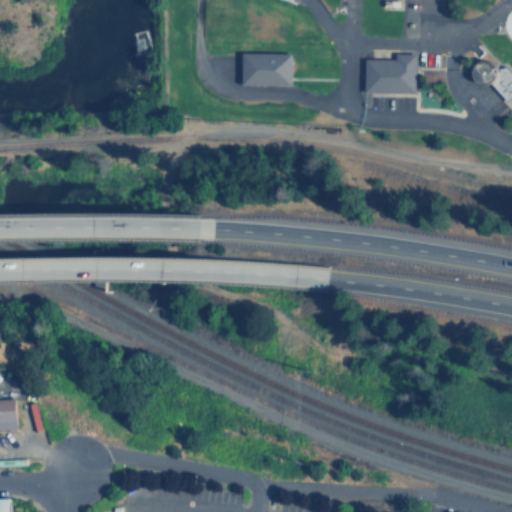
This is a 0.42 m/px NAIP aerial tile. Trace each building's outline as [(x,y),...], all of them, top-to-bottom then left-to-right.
[(511,7),(509,9),(504,13),(501,18),(500,24),(500,30),(503,36),(507,41),(511,43),(511,7)] [(362,59),(393,60),(393,52),(414,52),(413,91),(362,90),(362,59)] [(238,53),(288,54),(287,86),(237,85),(238,53)] [(511,101),(511,86),(511,87),(486,58),(472,71),(485,85),(491,79),(511,102),(511,101)] [(0,400),(11,400),(12,429),(0,429),(0,400)] [(0,511),(12,511),(12,498),(0,498),(0,511)]
